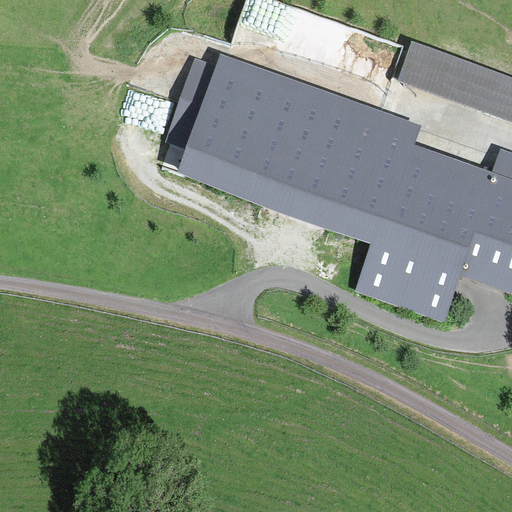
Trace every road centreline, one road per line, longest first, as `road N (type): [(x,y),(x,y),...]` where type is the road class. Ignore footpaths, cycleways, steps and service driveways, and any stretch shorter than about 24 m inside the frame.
road 1 (unclassified): [(0,284),(215,322),(290,347),(392,391),(511,459)]
road 2 (track): [(511,334),(437,337),(279,279),(247,287),(215,322)]
